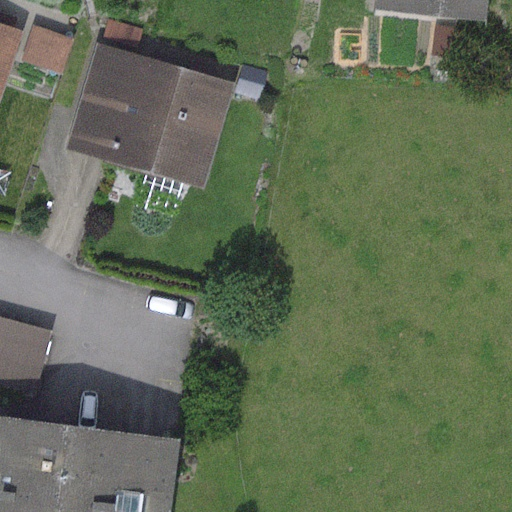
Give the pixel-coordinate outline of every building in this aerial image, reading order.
[(370,0),(370,8),(480,20),(482,0),(370,0)] [(0,85),(18,31),(12,29),(16,18),(0,13),(0,85)] [(229,83),(94,43),(63,148),(197,188),(229,83)] [(47,330),(0,317),(0,380),(31,389),(47,330)] [(160,511),(169,434),(0,414),(0,511),(160,511)]
